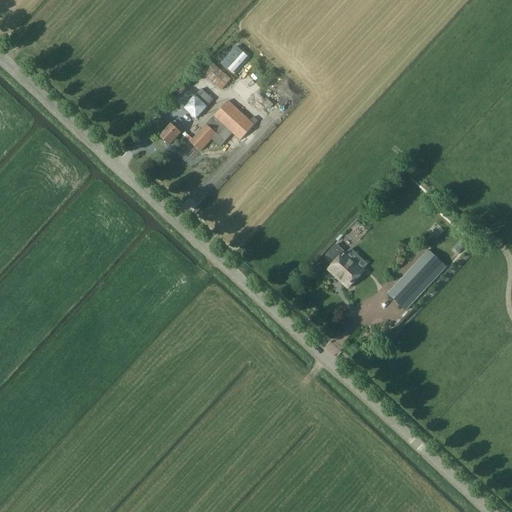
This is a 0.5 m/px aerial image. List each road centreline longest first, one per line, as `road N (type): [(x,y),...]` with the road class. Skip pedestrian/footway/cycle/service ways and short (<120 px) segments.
road 1 (unclassified): [(487,511),(0,58)]
road 2 (track): [(0,484),(214,258)]
road 3 (track): [(511,316),(510,257),(370,130)]
road 4 (track): [(370,130),(233,275)]
